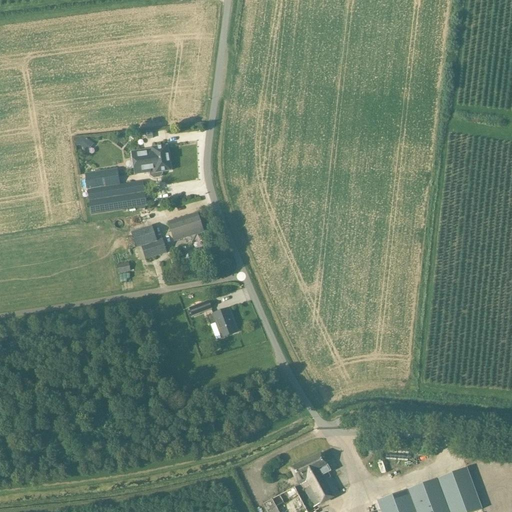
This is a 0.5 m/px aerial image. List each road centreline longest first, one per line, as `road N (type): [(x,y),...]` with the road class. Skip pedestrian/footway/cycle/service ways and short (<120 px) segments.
road 1 (unclassified): [(511,445),(324,428),(294,387),(243,275)]
road 2 (track): [(310,409),(226,451),(112,476),(0,487)]
road 3 (unclassified): [(243,275),(207,171),(229,0)]
road 4 (unclassified): [(0,314),(243,275)]
